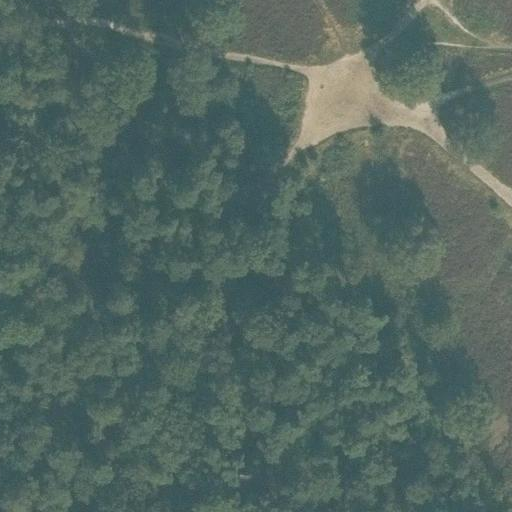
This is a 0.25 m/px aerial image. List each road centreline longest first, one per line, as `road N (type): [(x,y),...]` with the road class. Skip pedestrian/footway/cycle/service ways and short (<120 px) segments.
road 1 (track): [(73,511),(228,280),(252,204),(291,151),(376,115),(511,76)]
road 2 (track): [(228,511),(0,169)]
road 3 (track): [(0,45),(64,22),(102,22),(173,46),(334,76)]
road 4 (track): [(426,0),(334,76),(291,151)]
road 5 (track): [(408,106),(511,200)]
